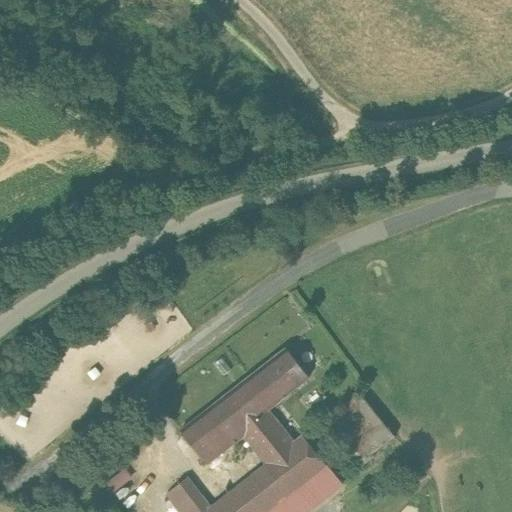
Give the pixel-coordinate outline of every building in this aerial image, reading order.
[(286,348),(239,385),(262,415),(268,410),(309,377),(286,348)] [(239,385),(181,430),(207,464),(244,435),(265,418),(262,415),(239,385)] [(359,392),(341,407),(335,407),(323,417),(322,423),(356,466),(362,466),(374,457),(375,451),(394,437),(359,392)] [(294,442),(268,410),(262,415),(265,418),(244,435),(266,464),(210,508),(204,511),(266,511),(297,488),(326,465),(303,435),(294,442)] [(326,465),(297,488),(311,506),(340,483),(326,465)] [(187,478),(167,494),(180,511),(204,511),(210,508),(187,478)] [(297,488),(266,511),(305,511),(312,507),(311,506),(297,488)]
